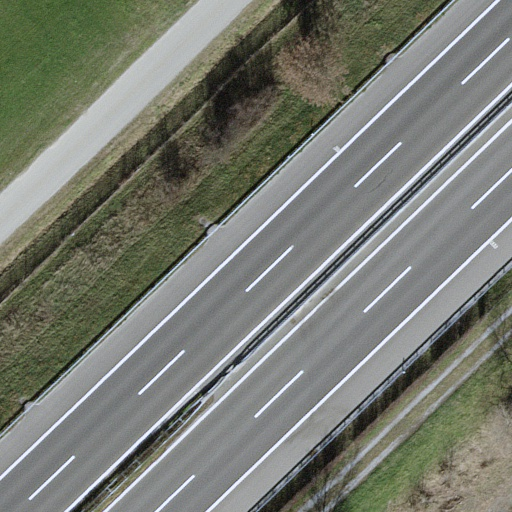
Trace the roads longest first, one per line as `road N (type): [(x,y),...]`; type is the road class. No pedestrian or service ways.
road 1 (motorway): [(511,32),(14,511)]
road 2 (motorway): [(158,511),(511,171)]
road 3 (track): [(311,511),(511,318)]
